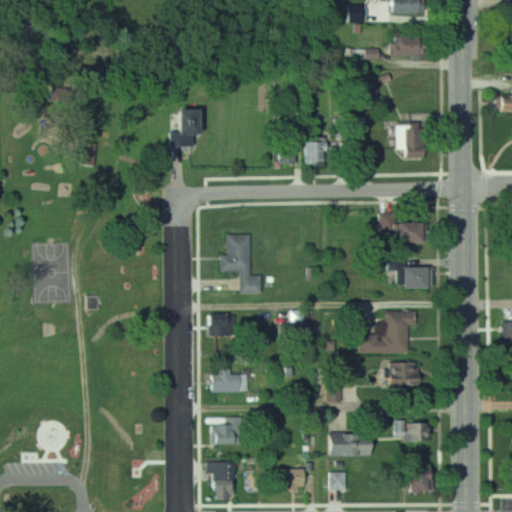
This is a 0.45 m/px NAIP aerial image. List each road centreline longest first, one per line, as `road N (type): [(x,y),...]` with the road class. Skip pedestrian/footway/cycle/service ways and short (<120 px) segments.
road 1 (primary): [(462,0),(465,511)]
road 2 (residential): [(180,194),(181,511)]
road 3 (residential): [(464,188),(180,194)]
